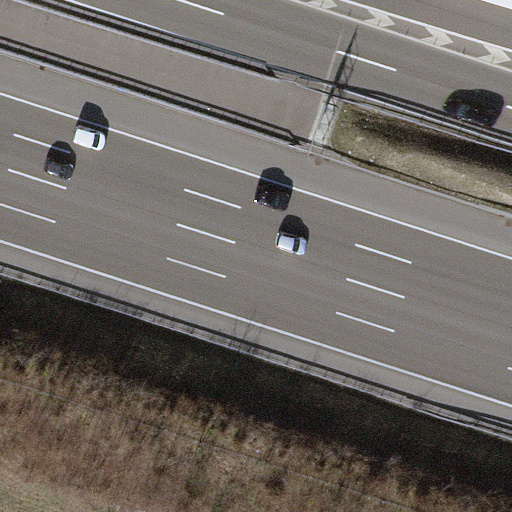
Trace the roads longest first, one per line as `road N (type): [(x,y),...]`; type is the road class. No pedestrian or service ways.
road 1 (motorway): [(0,167),(511,331)]
road 2 (motorway): [(511,107),(179,0)]
